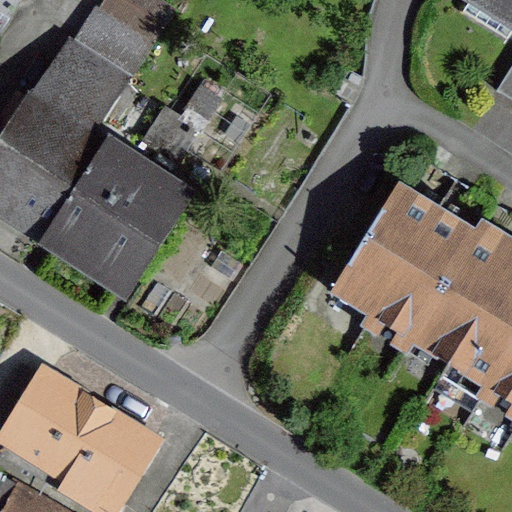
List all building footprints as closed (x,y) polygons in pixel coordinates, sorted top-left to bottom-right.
[(0,215),(122,294),(187,193),(98,136),(175,16),(150,0),(98,0),(0,153),(0,215)] [(511,0),(464,0),(461,6),(511,37),(511,0)] [(431,216),(393,192),(322,310),(361,333),(431,216)] [(470,239),(431,216),(361,333),(399,356),(470,239)] [(508,262),(470,239),(399,356),(438,379),(508,262)] [(511,343),(511,263),(508,262),(438,379),(476,402),(511,343)] [(511,343),(476,402),(511,423),(511,343)] [(0,456),(97,511),(123,511),(165,440),(45,372),(0,450),(0,456)] [(2,511),(47,511),(10,496),(2,511)]
